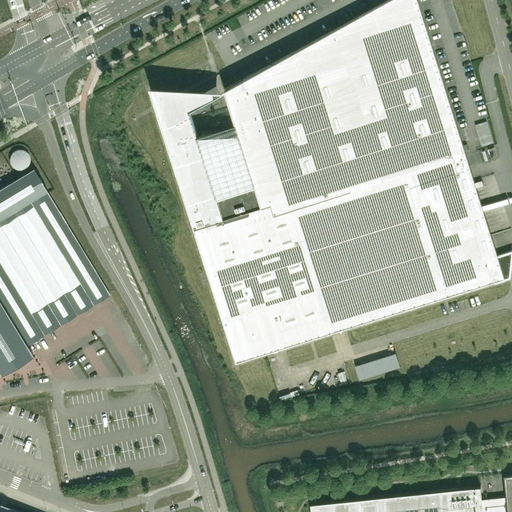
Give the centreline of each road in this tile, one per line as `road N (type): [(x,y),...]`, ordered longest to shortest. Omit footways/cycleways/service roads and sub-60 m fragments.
road 1 (unclassified): [(134,301),(84,183),(51,76)]
road 2 (unclassified): [(34,86),(85,227),(134,301)]
road 3 (unclassified): [(134,301),(179,404),(211,511)]
road 4 (secondary): [(51,76),(186,0)]
